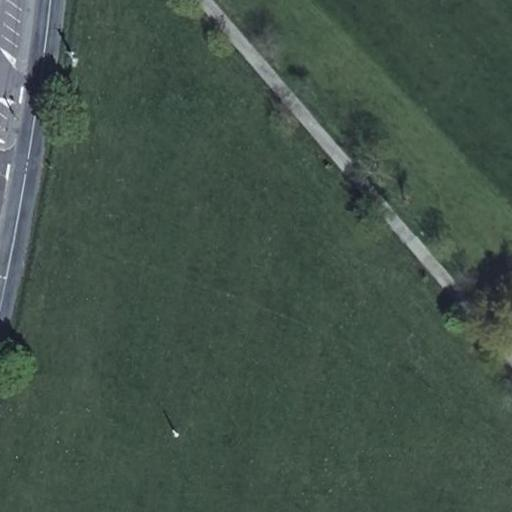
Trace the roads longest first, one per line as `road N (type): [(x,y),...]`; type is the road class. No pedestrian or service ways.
road 1 (unclassified): [(199,0),(511,358)]
road 2 (secondary): [(50,0),(26,167)]
road 3 (secondary): [(26,167),(0,323)]
